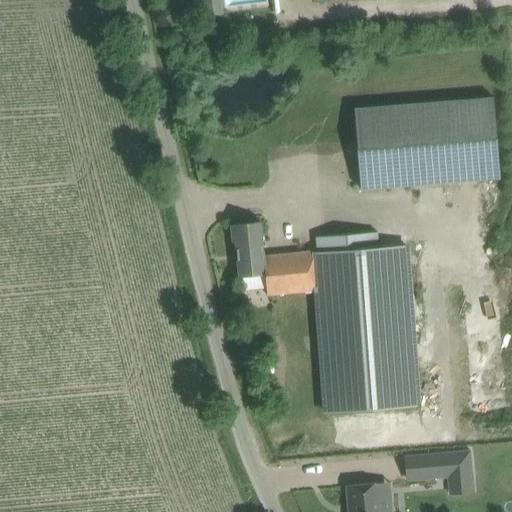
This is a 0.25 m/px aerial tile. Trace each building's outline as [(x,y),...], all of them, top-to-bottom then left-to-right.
[(221,0),(198,0),(198,13),(221,13),(221,0)] [(354,109),(361,189),(500,177),(494,97),(354,109)] [(268,294),(320,290),(327,414),(418,407),(406,244),(378,246),(377,231),(316,236),(317,250),(265,256),(262,221),(233,224),(234,240),(237,240),(240,276),(266,274),(268,294)] [(315,414),(313,365),(285,366),(287,415),(315,414)] [(470,451),(431,454),(433,478),(472,475),(470,451)] [(379,482),(347,485),(348,511),(392,511),(391,496),(380,497),(379,482)]
